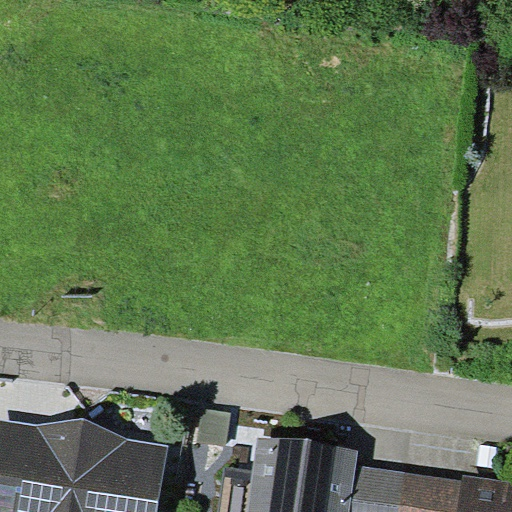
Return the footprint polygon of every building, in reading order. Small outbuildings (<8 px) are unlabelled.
[(157,511),(169,446),(128,438),(83,416),(37,423),(0,418),(0,511),(157,511)] [(246,511),(349,511),(355,464),(357,448),(257,435),(246,511)] [(349,511),(399,511),(406,471),(355,464),(349,511)] [(457,511),(462,479),(406,471),(399,511),(457,511)] [(511,511),(511,480),(463,474),(462,479),(457,511),(511,511)]
